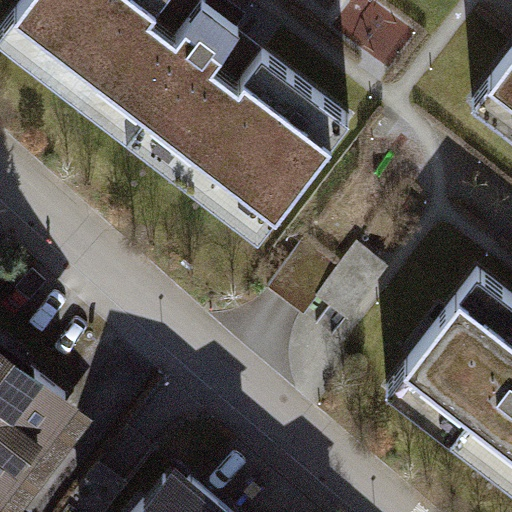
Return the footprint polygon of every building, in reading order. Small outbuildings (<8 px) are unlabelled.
[(20,0),(14,9),(70,51),(52,74),(108,117),(123,98),(160,127),(145,146),(202,190),(220,167),(276,210),(350,114),(238,28),(240,25),(207,0),(20,0)] [(70,51),(14,9),(0,27),(0,34),(52,74),(70,51)] [(511,46),(488,78),(511,96),(511,46)] [(123,98),(108,117),(145,146),(160,127),(123,98)] [(220,167),(202,190),(258,233),(276,210),(220,167)] [(301,310),(388,197),(355,172),(268,285),(301,310)] [(319,290),(347,312),(386,262),(358,240),(319,290)] [(511,292),(477,266),(404,362),(460,404),(442,427),(501,472),(511,457),(511,292)] [(66,391),(0,340),(0,477),(65,393),(66,391)] [(460,404),(404,362),(386,385),(442,427),(460,404)] [(65,393),(0,477),(0,511),(17,511),(93,414),(65,393)] [(511,457),(501,472),(511,480),(511,457)] [(233,511),(189,474),(159,509),(144,497),(130,511),(233,511)]
